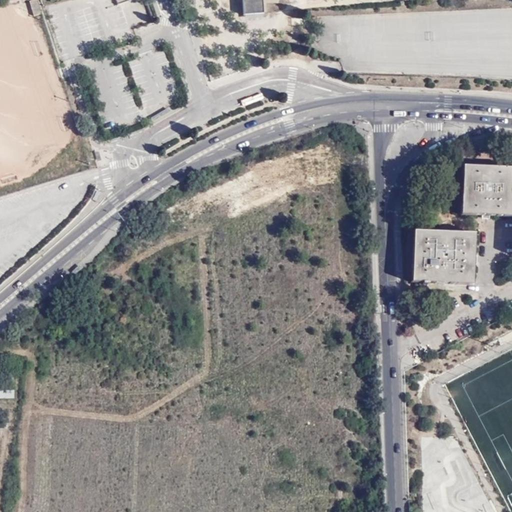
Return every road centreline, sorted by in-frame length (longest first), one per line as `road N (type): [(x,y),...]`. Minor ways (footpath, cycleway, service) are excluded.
road 1 (secondary): [(407,96),(314,103),(235,127),(143,178),(0,297)]
road 2 (secondary): [(0,313),(183,170),(311,118),(385,112)]
road 3 (tertiary): [(396,511),(384,216)]
